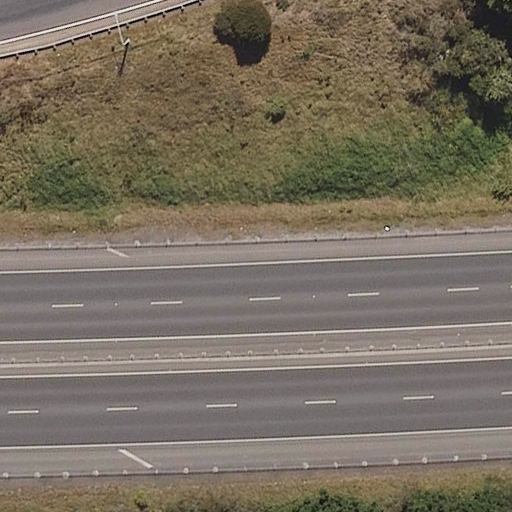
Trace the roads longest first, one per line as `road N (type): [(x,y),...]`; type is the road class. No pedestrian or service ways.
road 1 (motorway): [(0,308),(511,281)]
road 2 (motorway): [(511,395),(0,406)]
